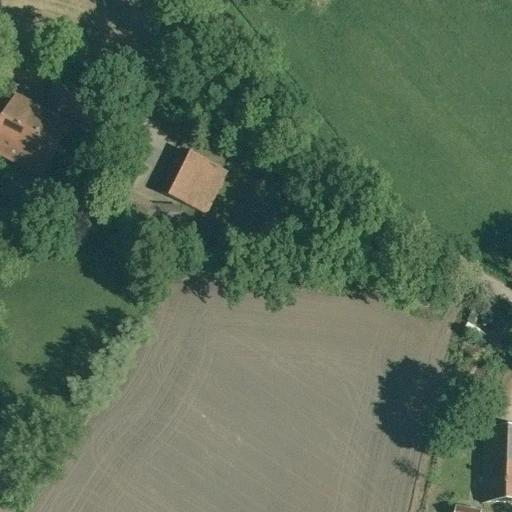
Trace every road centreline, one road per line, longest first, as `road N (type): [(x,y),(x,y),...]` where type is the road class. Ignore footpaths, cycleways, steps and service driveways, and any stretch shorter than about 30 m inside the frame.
road 1 (unclassified): [(208,5),(337,168),(420,246),(511,300)]
road 2 (unclassified): [(0,258),(51,235),(121,168),(208,5)]
